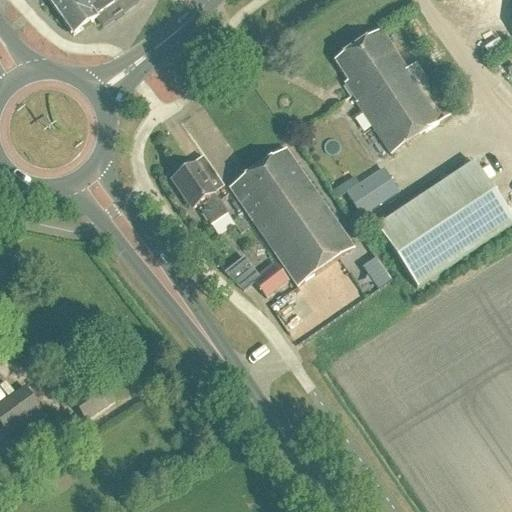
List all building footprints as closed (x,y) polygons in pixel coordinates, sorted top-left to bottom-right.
[(45,0),(73,39),(97,22),(102,30),(145,0),(45,0)] [(380,35),(334,66),(348,86),(345,88),(358,107),(357,108),(390,158),(390,159),(456,115),(448,104),(443,108),(415,67),(406,73),(380,35)] [(229,191),(297,290),(353,252),(285,153),(229,191)] [(511,222),(474,165),(376,231),(416,291),(511,227),(511,222)] [(196,209),(210,229),(226,218),(212,198),(213,197),(194,169),(184,176),(182,174),(173,180),(175,182),(172,184),(182,199),(189,208),(191,212),(196,209)] [(382,173),(345,198),(361,221),(398,197),(382,173)] [(229,277),(248,296),(255,290),(267,305),(289,288),(276,271),(259,284),(245,264),(229,277)] [(71,403),(86,426),(115,407),(100,384),(71,403)] [(42,387),(35,394),(45,406),(53,399),(42,387)] [(0,426),(10,441),(42,419),(40,416),(47,411),(41,401),(34,406),(23,391),(0,407),(0,426)]
